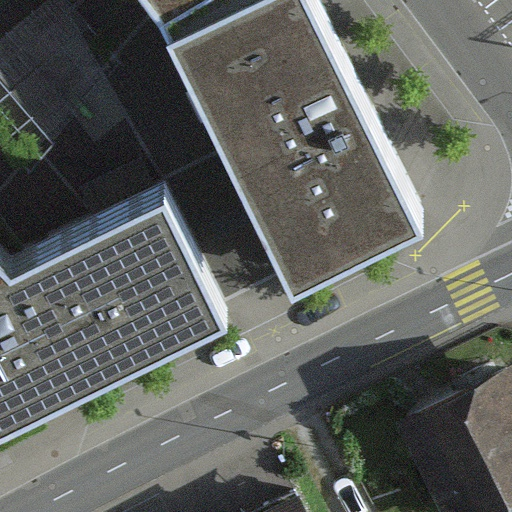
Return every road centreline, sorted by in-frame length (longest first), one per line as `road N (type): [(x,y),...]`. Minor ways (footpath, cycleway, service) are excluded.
road 1 (residential): [(30,511),(511,272)]
road 2 (residential): [(428,0),(511,114)]
